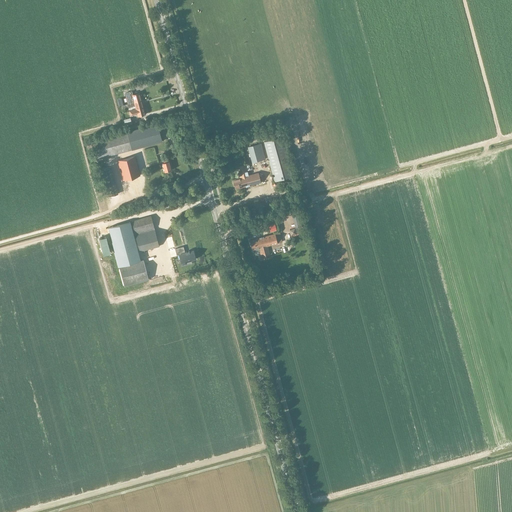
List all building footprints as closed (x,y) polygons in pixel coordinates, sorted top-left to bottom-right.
[(139,93),(132,95),(131,92),(125,93),(126,99),(133,98),(134,102),(141,100),(139,93)] [(136,109),(143,107),(141,100),(134,102),(127,104),(129,108),(135,106),(136,109)] [(137,114),(138,116),(145,114),(143,107),(136,109),(129,111),(131,116),(137,114)] [(132,124),(130,118),(124,119),(124,121),(123,121),(123,123),(124,123),(125,124),(124,124),(124,126),(132,124)] [(156,123),(128,131),(132,149),(161,141),(156,123)] [(91,141),(96,159),(132,149),(128,131),(91,141)] [(281,138),(264,142),(274,181),(292,176),(281,138)] [(263,153),(260,154),(257,144),(248,147),(252,162),(265,159),(263,153)] [(123,180),(140,175),(134,156),(118,161),(123,180)] [(164,172),(171,170),(168,161),(168,158),(163,160),(164,163),(162,163),(164,172)] [(235,189),(261,182),(258,173),(248,175),(245,164),(236,167),(239,178),(233,180),(235,189)] [(106,197),(118,194),(111,167),(99,170),(106,197)] [(357,174),(339,178),(341,185),(358,180),(357,174)] [(278,223),(285,219),(283,214),(275,218),(278,223)] [(140,251),(159,246),(151,216),(132,221),(140,251)] [(132,221),(109,227),(112,240),(118,266),(140,261),(138,252),(140,251),(132,221)] [(175,228),(177,234),(187,231),(185,225),(175,228)] [(259,251),(261,259),(270,257),(267,246),(277,243),(275,234),(249,240),(252,250),(253,250),(253,251),(254,252),(259,251)] [(193,250),(179,254),(181,263),(196,259),(193,250)] [(118,266),(123,286),(148,279),(143,260),(140,261),(118,266)]
